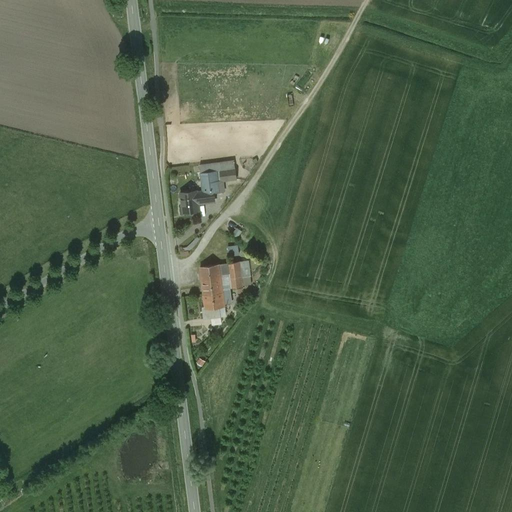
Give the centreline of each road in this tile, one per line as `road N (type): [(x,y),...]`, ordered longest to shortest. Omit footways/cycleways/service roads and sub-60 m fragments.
road 1 (secondary): [(194,511),(158,218)]
road 2 (secondary): [(158,218),(132,0)]
road 3 (unclassified): [(0,305),(158,218)]
